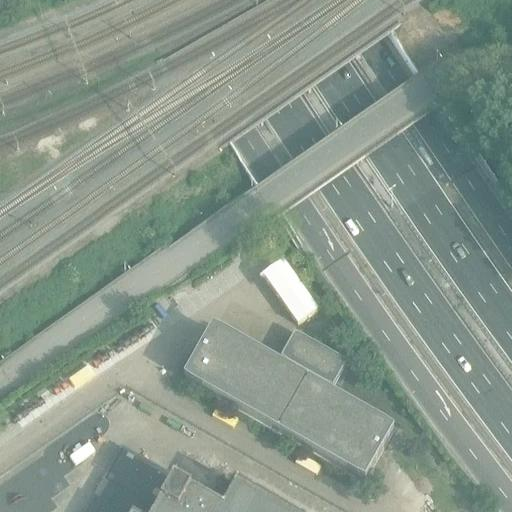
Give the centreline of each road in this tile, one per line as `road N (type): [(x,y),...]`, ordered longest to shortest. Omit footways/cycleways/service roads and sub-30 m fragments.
road 1 (motorway): [(161,0),(335,260),(511,494)]
road 2 (unclassified): [(0,380),(425,84)]
road 3 (motorway): [(511,247),(348,0)]
road 4 (primary): [(219,0),(379,244)]
road 5 (primary): [(429,212),(290,0)]
road 6 (motorway): [(379,244),(511,427)]
road 7 (motorway): [(511,327),(429,212)]
